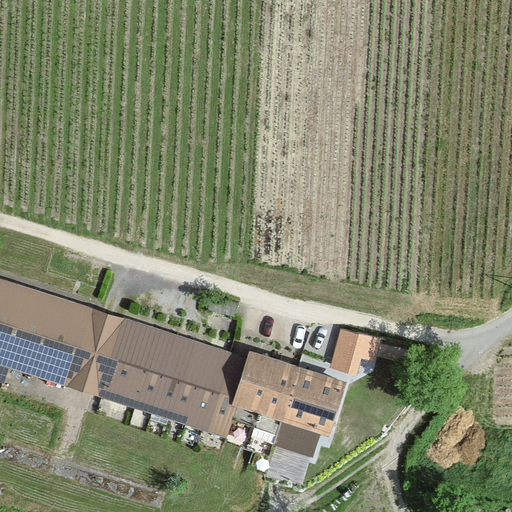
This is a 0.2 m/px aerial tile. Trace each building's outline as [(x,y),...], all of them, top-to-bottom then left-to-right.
[(250,360),(0,279),(0,361),(226,434),(232,417),(250,360)] [(235,315),(238,302),(212,297),(209,310),(235,315)] [(374,353),(378,338),(342,330),(333,366),(345,369),(350,347),(374,353)] [(250,360),(232,417),(280,433),(277,444),(292,449),(315,456),(324,429),(331,431),(347,383),(252,353),(250,360)] [(285,483),(292,449),(277,444),(274,443),(266,479),(285,483)]
